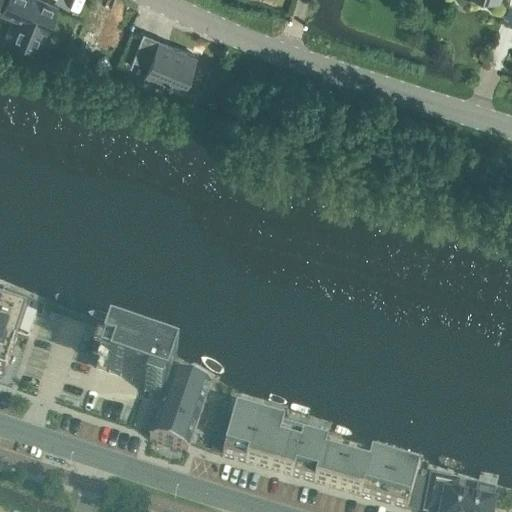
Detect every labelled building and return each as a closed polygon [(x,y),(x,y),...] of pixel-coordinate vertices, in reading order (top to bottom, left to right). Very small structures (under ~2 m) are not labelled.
[(45,0),(7,0),(2,12),(20,20),(13,38),(35,48),(43,29),(46,31),(57,5),(45,0)] [(132,59),(148,65),(143,77),(166,86),(166,84),(182,90),(195,56),(166,44),(142,35),(136,49),(132,59)] [(0,377),(3,378),(15,340),(26,344),(35,318),(0,306),(0,377)] [(97,370),(108,374),(107,375),(108,375),(109,375),(119,378),(119,379),(120,379),(120,378),(130,382),(130,383),(131,383),(131,382),(142,386),(141,387),(143,387),(145,388),(142,396),(159,402),(162,394),(164,394),(164,393),(165,394),(171,377),(169,377),(171,373),(171,372),(174,363),(175,362),(174,362),(164,359),(163,358),(154,355),(153,354),(152,355),(142,351),(141,351),(131,347),(130,347),(119,343),(120,343),(118,343),(107,339),(106,339),(106,340),(103,349),(102,350),(103,350),(99,360),(99,361),(96,370),(95,371),(96,371),(97,370)] [(148,443),(186,456),(187,455),(187,453),(209,390),(210,389),(171,376),(171,377),(165,394),(157,419),(163,421),(159,433),(153,431),(149,442),(148,442),(148,443)] [(210,455),(221,458),(244,465),(257,420),(258,418),(234,412),(233,414),(231,422),(222,420),(210,455)] [(257,420),(244,465),(267,471),(280,425),(258,418),(257,420)] [(216,435),(218,429),(207,425),(204,431),(216,435)] [(280,425),(267,471),(290,478),(301,439),(280,433),(282,425),(280,425)] [(301,439),(290,478),(313,484),(324,446),(301,439)] [(324,446),(313,484),(336,491),(347,452),(324,446)] [(347,452),(336,491),(359,497),(370,457),(369,457),(369,458),(347,452)] [(370,457),(359,497),(382,504),(393,463),(370,457)] [(393,463),(382,504),(406,511),(417,470),(393,463)] [(430,479),(423,511),(492,511),(494,506),(491,506),(494,493),(476,489),(474,502),(462,500),(454,498),(457,485),(430,479)]
